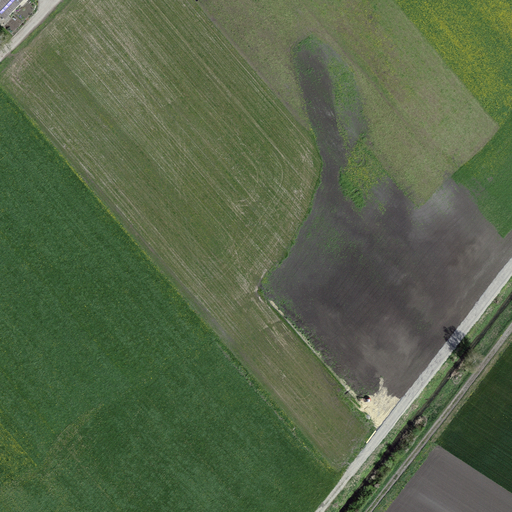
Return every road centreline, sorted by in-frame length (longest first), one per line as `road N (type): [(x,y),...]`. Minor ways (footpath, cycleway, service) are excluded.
road 1 (track): [(511,257),(310,511)]
road 2 (track): [(380,511),(511,345)]
